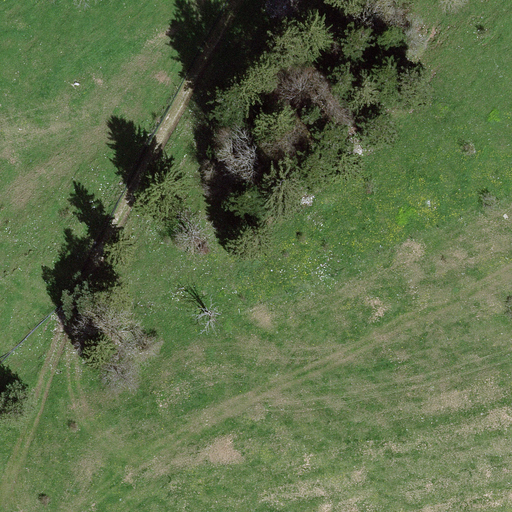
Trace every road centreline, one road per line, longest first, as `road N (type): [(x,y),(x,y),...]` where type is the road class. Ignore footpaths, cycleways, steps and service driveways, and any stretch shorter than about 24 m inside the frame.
road 1 (track): [(69,324),(83,402),(109,434),(155,441),(511,267)]
road 2 (track): [(242,0),(92,270),(54,358)]
